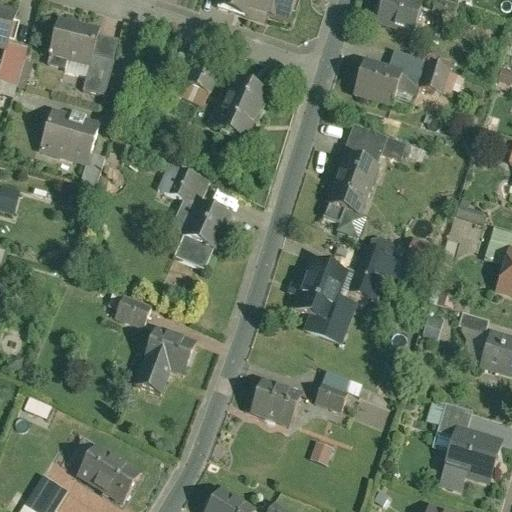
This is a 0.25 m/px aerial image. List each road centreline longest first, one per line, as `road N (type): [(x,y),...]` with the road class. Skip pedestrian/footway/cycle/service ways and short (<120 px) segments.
road 1 (residential): [(157,511),(213,380),(321,68)]
road 2 (residential): [(321,68),(122,0)]
